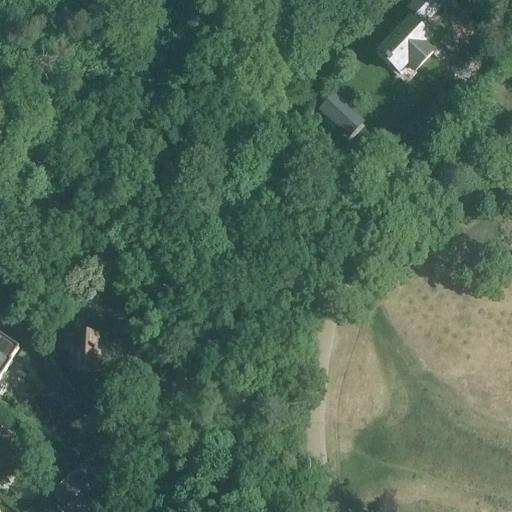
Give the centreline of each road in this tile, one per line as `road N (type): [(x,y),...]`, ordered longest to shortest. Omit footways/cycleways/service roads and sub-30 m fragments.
road 1 (unclassified): [(160,442),(171,388),(347,0)]
road 2 (residential): [(312,511),(311,407),(340,284),(412,206),(511,122)]
